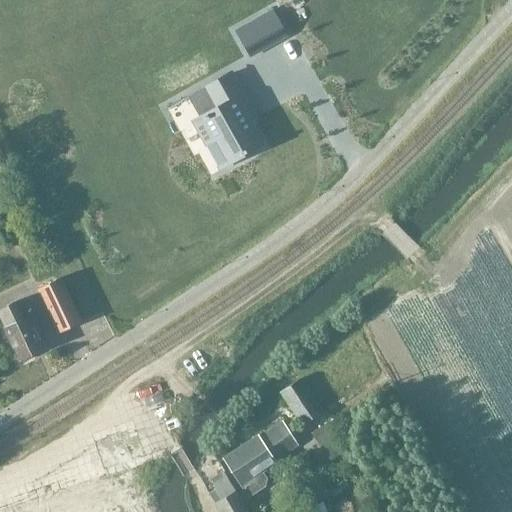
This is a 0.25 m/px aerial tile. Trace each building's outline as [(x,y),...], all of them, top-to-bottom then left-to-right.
[(274,14),(261,21),(273,43),(286,35),(274,14)] [(203,119),(194,124),(206,146),(215,141),(228,164),(260,146),(235,101),(244,96),(231,74),(209,86),(221,109),(207,116),(206,115),(202,117),(203,119)] [(81,323),(60,278),(37,289),(58,333),(81,323)] [(44,349),(36,332),(40,330),(32,315),(23,319),(15,302),(0,309),(0,318),(3,328),(2,329),(19,361),(44,349)] [(280,392),(302,426),(322,413),(300,379),(280,392)] [(258,436),(224,459),(244,490),(250,498),(266,488),(267,480),(261,472),(275,463),(274,461),(298,446),(283,422),(259,438),(258,436)] [(311,434),(323,450),(330,461),(345,451),(327,424),(311,434)] [(107,462),(87,472),(87,473),(100,499),(106,511),(108,511),(128,502),(132,511),(145,505),(133,482),(122,488),(109,463),(108,462),(107,462)] [(67,484),(66,484),(79,509),(73,511),(106,511),(100,499),(87,473),(67,484)] [(247,511),(235,492),(215,504),(219,511),(247,511)] [(54,511),(47,497),(31,506),(34,511),(54,511)]
